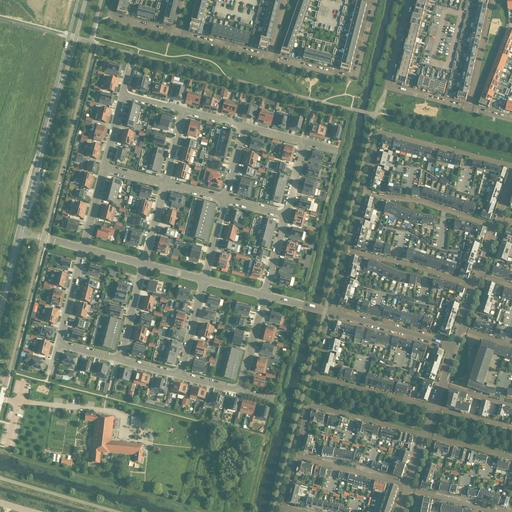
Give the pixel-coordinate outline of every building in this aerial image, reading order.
[(298,3),(296,8),(306,12),(308,7),(298,3)] [(296,8),(294,13),(304,17),(306,12),(296,8)] [(426,12),(424,12),(414,9),(413,14),(425,18),(426,12)] [(294,13),(292,18),(303,22),(304,17),(294,13)] [(413,14),(411,20),(422,23),(423,23),(425,18),(413,14)] [(292,18),(291,23),(301,27),(303,22),(292,18)] [(421,28),(422,23),(411,20),(410,25),(421,28)] [(298,32),(299,32),(301,27),(291,23),(289,29),(298,32)] [(421,28),(410,25),(409,30),(421,33),(422,28),(421,28)] [(289,29),(287,34),(296,37),(298,32),(289,29)] [(417,38),(419,39),(421,33),(409,30),(407,35),(417,38)] [(287,34),(285,39),(294,42),(296,37),(287,34)] [(285,39),(283,44),(292,47),(294,42),(285,39)] [(502,44),(511,48),(511,46),(511,42),(504,39),(502,44)] [(416,43),(406,41),(405,46),(417,49),(418,44),(416,43)] [(283,44),(282,49),(290,52),(291,52),(292,47),(283,44)] [(511,48),(502,44),(500,49),(510,53),(511,48)] [(413,54),(415,54),(417,49),(405,46),(403,51),(413,54)] [(288,57),(290,52),(282,49),(281,49),(279,55),(284,56),(288,57)] [(508,58),(510,53),(500,49),(498,54),(508,58)] [(506,63),(507,64),(509,58),(508,58),(498,54),(496,59),(506,63)] [(506,63),(496,59),(494,64),(504,68),(506,63)] [(107,63),(106,69),(107,69),(107,73),(117,75),(119,69),(120,70),(121,67),(119,66),(107,63)] [(502,73),(504,68),(494,64),(492,69),(502,73)] [(408,75),(410,75),(411,70),(409,69),(399,67),(398,72),(408,75)] [(502,73),(492,69),(490,74),(500,78),(501,79),(503,73),(502,73)] [(490,74),(489,79),(498,83),(500,78),(490,74)] [(426,77),(420,75),(417,88),(422,89),(426,77)] [(140,91),(143,77),(136,76),(133,87),(136,88),(136,90),(140,91)] [(106,77),(104,83),(117,87),(118,84),(116,83),(117,80),(106,77)] [(143,77),(140,91),(144,92),(145,90),(148,91),(150,82),(147,81),(148,79),(143,77)] [(405,87),(406,80),(397,77),(395,83),(402,84),(401,86),(405,87)] [(431,78),(426,77),(422,89),(428,91),(430,80),(431,78)] [(441,83),(438,93),(443,95),(446,84),(447,81),(442,79),(441,83)] [(496,88),(498,83),(489,79),(487,85),(496,88)] [(116,90),(117,87),(104,83),(103,90),(114,93),(114,89),(116,90)] [(152,93),(159,95),(161,85),(155,84),(152,93)] [(168,87),(161,85),(159,95),(162,96),(162,98),(165,98),(168,87)] [(174,87),(171,97),(177,98),(177,100),(180,101),(180,99),(181,99),(184,87),(178,85),(177,87),(174,87)] [(496,88),(487,85),(485,90),(494,93),(496,88)] [(483,95),(492,98),(494,93),(485,90),(483,95)] [(191,105),(194,94),(188,93),(186,102),(189,102),(188,104),(191,105)] [(456,93),(454,100),(457,100),(460,101),(460,99),(466,101),(467,95),(458,93),(456,93)] [(112,96),(101,94),(99,103),(109,106),(111,100),(113,100),(113,97),(112,97),(112,96)] [(194,94),(191,105),(194,106),(195,104),(198,105),(201,96),(194,94)] [(481,100),(490,103),(492,98),(483,95),(481,100)] [(210,108),(212,99),(206,97),(203,108),(206,109),(207,107),(210,108)] [(212,99),(210,108),(217,110),(219,100),(212,99)] [(230,104),(231,104),(231,102),(225,100),(222,111),(225,112),(225,114),(228,115),(230,104)] [(488,109),(490,103),(481,100),(479,105),(488,109)] [(230,104),(228,115),(231,115),(231,113),(234,114),(237,103),(231,101),(231,102),(231,104),(230,104)] [(246,118),(249,105),(245,104),(244,107),(241,106),(239,114),(242,115),(242,117),(246,118)] [(249,105),(246,118),(250,119),(251,117),(254,118),(257,107),(249,105)] [(129,111),(138,113),(140,114),(142,109),(130,106),(129,111)] [(100,108),(98,114),(109,117),(110,114),(108,114),(109,110),(100,108)] [(267,113),(267,111),(261,109),(258,120),(261,121),(261,123),(264,124),(267,113)] [(158,120),(171,124),(172,120),(170,119),(171,116),(159,113),(158,120)] [(267,113),(264,124),(267,125),(267,123),(271,124),(273,115),(267,113)] [(278,113),(277,119),(279,120),(278,126),(281,127),(280,128),(284,129),(286,124),(285,124),(286,118),(283,117),(284,115),(278,113)] [(109,120),(109,117),(98,114),(97,121),(106,123),(107,120),(109,120)] [(136,124),(135,124),(137,125),(139,119),(128,116),(127,122),(136,124)] [(293,117),(290,128),(295,129),(294,131),(299,132),(299,130),(302,120),(293,117)] [(171,124),(158,120),(156,125),(159,125),(158,129),(167,131),(168,128),(170,128),(171,124)] [(189,128),(198,131),(200,124),(191,122),(189,128)] [(317,135),(319,126),(312,124),(310,134),(317,135)] [(95,126),(93,132),(103,135),(104,128),(95,126)] [(319,126),(317,135),(320,136),(319,138),(323,139),(323,137),(324,134),(326,135),(328,129),(326,128),(319,126)] [(331,127),(329,138),(335,139),(334,141),(337,142),(338,140),(341,128),(335,126),(334,128),(331,127)] [(198,131),(189,128),(187,135),(196,138),(198,131)] [(221,130),(219,135),(221,136),(231,138),(232,133),(229,132),(226,131),(226,129),(223,128),(222,130),(221,130)] [(120,137),(133,140),(135,134),(124,131),(123,134),(121,134),(120,137)] [(93,132),(92,139),(101,142),(103,142),(104,139),(102,138),(103,135),(93,132)] [(166,137),(155,134),(153,143),(163,146),(165,146),(166,143),(164,142),(166,137)] [(133,140),(120,137),(119,140),(121,140),(121,143),(122,144),(125,145),(131,146),(133,140)] [(391,146),(392,140),(383,138),(380,148),(384,149),(385,145),(391,146)] [(249,148),(256,150),(259,151),(260,148),(262,142),(251,139),(250,139),(249,142),(251,142),(249,148)] [(183,142),(182,146),(196,150),(198,143),(188,140),(187,143),(183,142)] [(403,143),(392,140),(391,146),(393,147),(392,150),(400,152),(403,143)] [(403,143),(400,152),(406,153),(409,145),(403,143)] [(89,151),(100,153),(101,150),(99,150),(100,147),(91,144),(89,150),(89,151)] [(217,151),(226,154),(227,148),(219,146),(217,145),(215,151),(217,152),(217,151)] [(414,146),(409,145),(406,153),(412,155),(414,146)] [(281,152),(291,155),(292,148),(283,146),(281,152)] [(414,146),(412,155),(418,156),(420,148),(414,146)] [(181,151),(180,154),(191,157),(193,151),(184,148),(183,152),(181,151)] [(426,149),(420,148),(418,156),(424,158),(426,149)] [(126,151),(118,149),(115,160),(115,162),(119,163),(120,161),(123,162),(124,157),(125,158),(127,152),(125,152),(126,151)] [(151,155),(153,155),(161,157),(163,158),(165,152),(163,152),(152,149),(151,155)] [(431,156),(432,151),(426,149),(424,158),(430,159),(429,163),(432,164),(434,157),(431,156)] [(85,156),(96,159),(97,156),(99,156),(100,153),(89,151),(89,150),(87,150),(85,156)] [(310,152),(310,155),(312,156),(310,162),(320,165),(323,155),(323,153),(315,151),(314,153),(312,153),(310,152)] [(291,155),(281,152),(280,159),(291,162),(292,159),(290,158),(291,155)] [(437,158),(434,157),(432,164),(436,164),(442,165),(445,154),(439,152),(437,158)] [(244,156),(243,159),(254,161),(254,162),(256,162),(258,156),(247,153),(246,156),(244,156)] [(386,161),(389,162),(391,156),(384,154),(379,153),(378,159),(386,161)] [(191,157),(180,154),(179,157),(181,158),(180,161),(189,163),(191,157)] [(448,167),(448,164),(450,155),(445,154),(442,165),(448,167)] [(456,157),(450,155),(448,164),(454,166),(456,157)] [(462,158),(456,157),(454,166),(460,167),(461,164),(463,164),(464,160),(462,160),(462,158)] [(148,165),(159,167),(160,162),(151,160),(149,159),(148,165)] [(243,159),(243,162),(244,162),(244,165),(253,168),(255,168),(257,162),(256,162),(254,162),(254,161),(243,159)] [(381,166),(381,169),(384,170),(387,171),(388,168),(385,167),(386,161),(378,159),(376,165),(381,166)] [(483,173),(483,170),(485,164),(474,161),(472,167),(477,168),(476,171),(483,173)] [(86,162),(85,166),(87,166),(86,170),(93,172),(95,173),(96,168),(95,167),(96,165),(86,162)] [(212,162),(210,169),(224,172),(225,168),(221,167),(222,164),(212,162)] [(274,163),(273,170),(288,174),(289,170),(285,169),(286,166),(274,163)] [(483,173),(486,174),(487,171),(491,172),(493,166),(485,164),(483,170),(483,173)] [(148,165),(147,170),(153,172),(157,173),(159,173),(161,168),(159,167),(148,165)] [(177,168),(176,171),(187,174),(188,167),(185,167),(181,166),(179,165),(178,169),(177,168)] [(307,171),(306,171),(305,174),(307,175),(319,178),(321,169),(309,166),(307,171)] [(241,167),(240,171),(244,172),(243,175),(255,178),(256,171),(241,167)] [(375,168),(372,179),(378,180),(379,178),(382,179),(384,170),(381,169),(375,168)] [(507,170),(501,168),(499,174),(498,177),(504,179),(507,170)] [(206,170),(204,178),(209,179),(208,183),(209,183),(208,186),(220,189),(221,184),(219,183),(221,177),(217,176),(218,173),(206,170)] [(187,174),(176,171),(175,174),(177,174),(176,178),(185,180),(187,174)] [(83,174),(81,180),(92,183),(93,180),(91,180),(92,177),(83,174)] [(275,180),(284,182),(285,177),(274,174),(273,180),(275,180)] [(76,179),(76,183),(79,184),(80,184),(80,187),(89,189),(89,186),(91,186),(92,183),(81,180),(76,179)] [(237,186),(251,189),(253,182),(241,179),(240,182),(238,182),(237,186)] [(302,186),(315,189),(317,182),(306,179),(305,182),(303,181),(302,186)] [(378,180),(372,179),(370,188),(380,190),(381,187),(377,186),(378,180)] [(111,180),(110,185),(119,187),(119,188),(121,188),(122,183),(111,180)] [(488,187),(491,188),(500,191),(501,186),(490,182),(488,187)] [(274,185),(272,185),(270,190),(272,191),(272,190),(281,193),(282,187),(274,185)] [(394,185),(393,194),(399,195),(399,194),(401,194),(402,190),(400,189),(400,186),(394,185)] [(412,196),(422,197),(425,188),(425,186),(418,185),(417,191),(413,190),(412,196)] [(251,189),(237,186),(236,190),(238,191),(237,194),(249,197),(251,189)] [(315,189),(302,186),(301,190),(303,190),(302,194),(313,197),(315,189)] [(141,187),(139,196),(149,199),(151,193),(153,193),(154,190),(152,190),(141,187)] [(488,187),(486,192),(489,193),(498,196),(500,191),(491,188),(488,187)] [(430,190),(425,188),(422,197),(427,199),(430,190)] [(427,199),(432,201),(435,192),(430,190),(427,199)] [(75,191),(73,198),(87,201),(89,197),(85,196),(85,194),(75,191)] [(440,194),(435,192),(432,201),(437,202),(440,194)] [(496,201),(498,196),(489,193),(487,198),(496,201)] [(437,202),(442,204),(445,195),(440,194),(437,202)] [(172,202),(171,207),(179,209),(182,197),(171,195),(170,197),(169,196),(168,200),(169,200),(169,201),(172,202)] [(271,196),(271,195),(269,195),(267,201),(278,203),(280,198),(271,196)] [(450,197),(445,195),(442,204),(447,206),(450,197)] [(297,203),(297,206),(298,207),(309,209),(310,203),(306,202),(307,199),(301,197),(299,203),(297,203)] [(447,206),(453,207),(456,199),(450,197),(447,206)] [(371,209),(371,208),(372,203),(376,204),(377,201),(367,198),(365,207),(371,209)] [(461,200),(458,209),(463,211),(466,202),(467,199),(462,198),(461,200)] [(461,200),(456,199),(453,207),(458,209),(461,200)] [(137,208),(139,208),(150,211),(150,208),(148,207),(149,204),(138,201),(137,208)] [(199,202),(198,203),(196,212),(189,237),(205,241),(213,209),(209,208),(210,205),(199,202)] [(471,204),(466,202),(463,211),(468,213),(471,204)] [(74,209),(85,212),(86,209),(84,209),(84,205),(76,203),(74,209)] [(389,216),(393,205),(387,203),(385,210),(384,215),(389,216)] [(473,214),(476,206),(471,204),(468,213),(473,214)] [(492,214),(494,206),(489,204),(489,205),(486,212),(492,214)] [(395,215),(398,207),(393,205),(389,216),(394,218),(395,216),(395,215)] [(101,213),(113,216),(115,210),(104,207),(103,210),(101,210),(101,213)] [(184,232),(183,235),(185,236),(192,209),(193,208),(191,207),(190,209),(189,214),(188,217),(185,229),(184,232)] [(362,218),(367,220),(371,220),(374,209),(371,208),(371,209),(365,207),(362,218)] [(400,218),(403,209),(398,207),(395,215),(395,216),(400,218)] [(139,208),(137,214),(146,216),(147,213),(149,214),(150,211),(139,208)] [(84,215),(85,212),(74,209),(72,209),(70,215),(81,218),(82,215),(84,215)] [(405,220),(408,211),(403,209),(400,218),(405,220)] [(165,214),(164,217),(175,220),(176,220),(179,212),(170,210),(169,212),(167,211),(167,215),(165,214)] [(231,219),(230,222),(237,224),(237,221),(238,222),(239,218),(240,219),(241,214),(233,211),(232,215),(230,215),(229,216),(230,217),(230,218),(231,219)] [(295,218),(304,220),(306,213),(296,211),(295,218)] [(410,222),(413,214),(408,211),(405,220),(410,222)] [(486,212),(483,211),(481,217),(490,220),(492,214),(486,212)] [(113,216),(101,213),(100,216),(102,216),(101,219),(112,222),(113,216)] [(416,224),(418,215),(413,214),(410,222),(416,224)] [(131,217),(130,224),(145,228),(146,224),(142,223),(143,220),(131,217)] [(175,220),(164,217),(163,220),(165,221),(164,224),(173,226),(175,220)] [(437,222),(437,218),(429,217),(427,229),(433,230),(434,222),(437,222)] [(304,220),(295,218),(293,225),(302,227),(304,220)] [(68,222),(66,222),(64,228),(77,231),(79,232),(79,228),(78,228),(79,222),(69,219),(68,222)] [(272,227),(274,228),(275,223),(273,222),(263,219),(261,225),(263,225),(272,227)] [(361,221),(360,227),(368,229),(368,230),(371,230),(373,224),(374,221),(371,220),(367,220),(367,223),(361,221)] [(471,231),(478,233),(480,228),(472,225),(470,231),(471,231)] [(98,230),(96,237),(102,239),(101,240),(106,241),(106,240),(107,240),(108,235),(113,236),(114,230),(103,227),(102,230),(101,230),(98,230)] [(225,230),(224,233),(235,236),(237,229),(228,227),(227,230),(225,230)] [(360,227),(357,238),(363,239),(363,240),(365,240),(366,240),(368,230),(368,229),(360,227)] [(478,233),(477,236),(483,238),(486,229),(480,228),(478,233)] [(128,237),(141,240),(142,236),(140,235),(141,232),(129,229),(128,237)] [(175,231),(165,229),(164,232),(160,231),(159,235),(173,238),(175,231)] [(290,235),(289,238),(290,238),(290,239),(301,241),(301,240),(303,232),(297,230),(293,229),(291,229),(290,232),(292,233),(291,235),(290,235)] [(511,230),(507,229),(502,243),(509,245),(511,237),(511,234),(511,230)] [(235,236),(224,233),(223,236),(225,236),(225,240),(233,242),(235,236)] [(268,243),(269,238),(260,235),(261,235),(259,235),(257,240),(268,243)] [(141,240),(128,237),(126,244),(137,247),(138,244),(140,244),(141,240)] [(160,242),(159,245),(168,248),(170,241),(158,238),(158,241),(160,242)] [(357,238),(355,247),(364,250),(365,246),(366,243),(364,243),(365,240),(363,240),(363,239),(357,238)] [(268,243),(257,240),(256,246),(266,248),(267,248),(268,249),(270,243),(268,243)] [(374,252),(379,254),(381,245),(382,241),(376,240),(375,245),(374,252)] [(237,245),(222,241),(221,245),(225,246),(224,249),(235,252),(237,245)] [(471,242),(469,247),(478,250),(479,245),(471,242)] [(288,243),(286,250),(296,252),(299,253),(301,246),(297,245),(288,243)] [(501,248),(511,252),(511,246),(509,245),(502,243),(501,248)] [(159,245),(157,252),(166,254),(168,248),(159,245)] [(188,252),(201,256),(202,251),(200,251),(201,248),(190,245),(188,252)] [(386,246),(385,255),(393,256),(393,253),(391,252),(392,247),(386,246)] [(476,255),(478,250),(469,247),(467,252),(476,255)] [(412,260),(414,251),(415,249),(409,248),(408,254),(403,253),(402,258),(412,260)] [(511,252),(501,248),(499,253),(508,256),(508,257),(511,258),(511,254),(511,252)] [(250,255),(256,257),(256,259),(261,261),(262,258),(262,256),(266,257),(267,253),(252,249),(250,255)] [(172,256),(171,259),(177,260),(178,257),(179,251),(174,250),(172,256)] [(296,252),(286,250),(285,256),(294,259),(296,252)] [(420,253),(414,251),(412,260),(417,262),(420,253)] [(201,256),(188,252),(187,256),(190,257),(189,260),(197,263),(198,259),(200,260),(201,256)] [(474,260),(476,255),(467,252),(465,257),(474,260)] [(420,253),(417,262),(422,264),(425,255),(420,253)] [(506,262),(508,257),(508,256),(499,253),(497,259),(506,262)] [(221,254),(219,261),(228,263),(230,256),(221,254)] [(430,257),(425,255),(422,264),(427,266),(430,257)] [(352,257),(350,265),(356,267),(357,262),(361,263),(362,259),(352,257)] [(427,266),(433,267),(435,259),(430,257),(427,266)] [(474,260),(465,257),(464,263),(467,264),(472,266),(474,260)] [(57,265),(56,268),(59,269),(65,270),(65,267),(68,268),(69,268),(70,265),(71,265),(72,261),(70,261),(61,259),(61,260),(60,264),(59,266),(57,265)] [(441,260),(435,259),(433,267),(438,269),(441,260)] [(446,262),(443,271),(448,272),(451,264),(452,261),(447,259),(446,262)] [(441,260),(438,269),(443,271),(446,262),(441,260)] [(227,270),(228,263),(219,261),(218,264),(216,263),(215,267),(227,270)] [(284,261),(282,261),(282,264),(283,264),(282,270),(292,273),(295,264),(284,261)] [(367,270),(373,272),(375,263),(369,261),(368,267),(367,270)] [(251,269),(261,271),(262,264),(253,262),(251,269)] [(381,265),(375,263),(373,272),(377,274),(381,265)] [(453,274),(456,265),(451,264),(448,272),(453,274)] [(470,274),(472,266),(467,264),(464,272),(470,274)] [(503,271),(498,269),(499,265),(495,264),(492,274),(501,276),(503,271)] [(350,265),(347,277),(353,278),(354,278),(356,271),(361,272),(362,268),(356,267),(350,265)] [(377,274),(382,276),(386,267),(381,265),(377,274)] [(89,269),(88,275),(94,277),(95,274),(99,275),(100,269),(90,266),(88,266),(87,269),(89,269)] [(382,276),(387,278),(391,270),(386,267),(382,276)] [(507,278),(509,279),(510,273),(510,270),(509,269),(504,268),(503,271),(501,276),(507,278)] [(251,269),(249,276),(251,276),(251,279),(255,280),(256,277),(257,277),(259,278),(261,278),(262,275),(260,274),(261,271),(251,269)] [(387,278),(392,280),(396,272),(391,270),(387,278)] [(464,272),(461,271),(459,276),(468,279),(470,274),(464,272)] [(392,280),(398,283),(401,274),(396,272),(392,280)] [(56,273),(54,279),(67,282),(67,279),(65,279),(66,275),(56,273)] [(278,280),(277,283),(279,283),(279,284),(283,284),(289,286),(291,277),(281,274),(279,280),(278,280)] [(421,278),(411,276),(410,285),(409,287),(415,288),(416,283),(420,284),(421,278)] [(345,285),(352,287),(354,288),(356,282),(359,283),(360,280),(354,278),(353,278),(352,281),(346,280),(345,285)] [(66,285),(67,282),(54,279),(52,285),(63,288),(64,285),(66,285)] [(83,282),(82,286),(96,289),(97,282),(87,280),(87,283),(83,282)] [(438,290),(440,281),(431,280),(431,283),(433,284),(432,289),(438,290)] [(148,286),(147,292),(152,293),(152,296),(157,298),(158,294),(154,293),(155,291),(156,291),(157,287),(156,286),(157,283),(149,281),(149,282),(148,282),(147,285),(148,286)] [(446,282),(443,291),(449,293),(450,290),(451,284),(446,282)] [(117,292),(126,294),(127,291),(129,291),(130,286),(119,283),(117,289),(115,288),(115,291),(117,292)] [(489,283),(487,288),(487,289),(493,290),(493,291),(496,292),(498,286),(489,283)] [(451,284),(450,290),(457,293),(459,287),(451,284)] [(345,285),(342,296),(348,298),(356,300),(357,296),(350,295),(352,287),(345,285)] [(459,287),(457,293),(456,296),(462,298),(465,289),(459,287)] [(80,291),(80,294),(91,296),(92,290),(83,288),(82,291),(80,291)] [(186,291),(179,289),(178,295),(177,298),(181,299),(187,301),(189,295),(191,296),(192,292),(190,292),(189,292),(186,291)] [(493,290),(487,289),(485,296),(490,298),(493,291),(493,290)] [(507,299),(510,290),(505,289),(502,297),(507,299)] [(52,291),(51,297),(60,300),(62,293),(52,291)] [(125,297),(126,294),(117,292),(114,300),(126,303),(127,298),(125,297)] [(92,297),(91,296),(80,294),(79,297),(81,297),(80,300),(91,303),(92,297)] [(348,298),(342,296),(339,306),(349,309),(350,305),(346,304),(348,298)] [(490,298),(485,296),(483,302),(492,304),(494,299),(490,298)] [(60,300),(51,297),(49,304),(60,307),(61,304),(59,303),(60,300)] [(142,300),(142,303),(152,306),(154,300),(145,297),(144,301),(142,300)] [(220,300),(209,297),(208,297),(207,300),(208,300),(207,304),(212,305),(212,308),(217,309),(218,306),(219,307),(220,300)] [(364,302),(362,312),(377,316),(389,319),(391,309),(392,308),(386,306),(385,311),(378,309),(374,308),(369,307),(369,306),(370,302),(365,301),(364,302)] [(174,302),(172,309),(188,313),(189,309),(185,308),(185,305),(184,305),(180,303),(174,302)] [(151,312),(152,306),(142,303),(141,306),(143,306),(142,310),(151,312)] [(450,303),(449,308),(457,311),(459,306),(450,303)] [(76,307),(76,310),(86,312),(86,313),(88,313),(90,307),(79,304),(78,307),(76,307)] [(111,305),(108,315),(119,317),(121,318),(122,315),(120,314),(121,308),(111,305)] [(238,313),(237,314),(248,317),(249,311),(251,311),(252,308),(250,308),(250,307),(240,305),(238,313)] [(480,312),(488,315),(490,310),(481,307),(480,312)] [(203,314),(202,318),(217,322),(218,319),(215,318),(216,313),(213,313),(214,310),(207,308),(206,312),(205,312),(204,314),(203,314)] [(449,308),(447,313),(456,316),(457,311),(449,308)] [(46,316),(57,318),(58,316),(56,315),(57,312),(46,309),(44,315),(46,316)] [(85,319),(86,313),(86,312),(76,310),(75,313),(77,313),(76,316),(85,319)] [(269,312),(268,316),(270,316),(269,322),(279,325),(281,316),(282,313),(273,310),(273,313),(271,313),(269,312)] [(399,321),(400,322),(402,312),(396,310),(394,320),(397,321),(397,322),(398,322),(399,321)] [(176,312),(174,319),(183,322),(184,318),(186,319),(187,315),(176,312)] [(400,322),(405,323),(408,314),(402,312),(400,322)] [(447,313),(445,318),(454,321),(456,316),(447,313)] [(405,323),(411,325),(414,315),(408,314),(405,323)] [(140,320),(138,320),(137,323),(139,324),(150,326),(151,320),(147,319),(148,316),(142,315),(140,320)] [(414,325),(417,326),(420,317),(414,315),(411,325),(412,325),(413,326),(414,325)] [(57,321),(57,318),(46,316),(45,322),(54,324),(55,321),(57,321)] [(417,326),(422,328),(425,318),(420,317),(417,326)] [(425,318),(422,328),(429,330),(433,321),(433,319),(426,317),(425,318)] [(105,318),(98,346),(112,350),(119,322),(105,318)] [(234,318),(233,325),(248,329),(249,325),(245,324),(246,321),(234,318)] [(445,318),(443,323),(452,326),(454,321),(445,318)] [(181,329),(183,322),(174,319),(172,326),(181,329)] [(474,328),(479,330),(482,321),(477,319),(474,328)] [(87,323),(77,320),(76,323),(72,322),(71,326),(85,330),(87,323)] [(485,332),(487,323),(482,321),(479,330),(485,332)] [(338,329),(343,331),(345,325),(335,322),(333,332),(337,333),(338,329)] [(493,325),(487,323),(485,332),(490,333),(493,325)] [(200,327),(199,330),(210,333),(212,334),(213,327),(203,324),(202,328),(200,327)] [(345,325),(343,331),(341,339),(345,340),(346,334),(355,336),(356,334),(358,328),(345,325)] [(490,333),(495,335),(498,326),(493,325),(490,333)] [(266,326),(265,333),(274,335),(276,329),(266,326)] [(53,331),(43,328),(41,335),(44,336),(44,337),(48,338),(48,337),(51,338),(52,337),(53,334),(52,333),(53,331)] [(134,331),(134,334),(145,337),(145,336),(146,330),(137,328),(136,331),(134,331)] [(355,336),(354,343),(362,345),(362,344),(363,340),(365,330),(358,328),(356,334),(355,336)] [(449,337),(451,331),(442,328),(440,334),(449,337)] [(70,335),(69,338),(71,339),(81,341),(84,332),(73,330),(72,335),(70,335)] [(167,330),(165,337),(180,341),(181,337),(177,336),(178,333),(167,330)] [(210,333),(199,330),(198,333),(200,334),(199,337),(208,339),(210,333)] [(232,330),(230,337),(244,341),(245,337),(243,336),(244,333),(232,330)] [(363,340),(362,344),(369,346),(370,344),(373,332),(365,330),(363,340)] [(373,332),(370,344),(375,346),(375,343),(378,334),(373,332)] [(272,342),(274,335),(265,333),(263,340),(272,342)] [(147,337),(145,336),(145,337),(134,334),(133,337),(135,337),(134,341),(145,343),(147,337)] [(383,335),(378,334),(375,343),(375,346),(380,347),(383,335)] [(388,336),(383,335),(380,347),(385,348),(386,346),(388,336)] [(242,345),(244,341),(230,337),(228,344),(240,347),(241,345),(242,345)] [(391,347),(390,351),(396,353),(397,345),(405,347),(407,341),(394,338),(391,347)] [(38,340),(36,347),(49,350),(50,347),(48,347),(49,343),(38,340)] [(167,341),(165,346),(176,349),(178,350),(179,344),(177,344),(177,343),(167,341)] [(407,341),(405,347),(408,348),(410,349),(413,349),(412,354),(411,359),(416,361),(418,356),(418,354),(420,345),(412,342),(410,342),(407,341)] [(198,342),(196,349),(206,351),(207,344),(198,342)] [(495,395),(495,390),(488,389),(486,388),(481,386),(492,353),(505,357),(507,350),(483,342),(481,348),(481,349),(470,381),(470,382),(470,383),(469,383),(468,387),(487,394),(495,395)] [(261,344),(260,348),(262,348),(260,354),(271,357),(273,347),(270,347),(263,345),(261,344)] [(144,348),(134,345),(132,351),(130,351),(130,354),(132,354),(131,354),(142,357),(144,348)] [(332,355),(337,357),(339,357),(340,354),(337,353),(339,348),(329,345),(328,351),(333,352),(333,355),(332,355)] [(424,356),(427,347),(420,345),(418,354),(424,356)] [(36,347),(35,353),(46,356),(46,352),(48,353),(49,350),(36,347)] [(204,358),(206,351),(196,349),(195,356),(204,358)] [(226,349),(219,377),(233,381),(240,352),(226,349)] [(436,356),(442,358),(444,352),(435,349),(433,355),(436,356)] [(77,356),(68,354),(68,356),(64,355),(62,362),(70,365),(69,368),(73,370),(74,366),(75,366),(77,358),(76,358),(77,356)] [(332,355),(333,355),(327,354),(324,365),(330,366),(330,367),(338,369),(339,365),(335,364),(337,357),(332,355)] [(43,364),(37,362),(38,359),(26,355),(25,361),(29,362),(29,361),(33,362),(31,368),(42,370),(42,368),(44,369),(45,365),(43,364)] [(434,363),(439,365),(442,358),(436,356),(434,363)] [(175,360),(173,359),(163,357),(161,362),(172,365),(174,365),(175,360)] [(256,358),(255,361),(257,362),(257,365),(266,367),(267,363),(270,364),(272,364),(273,362),(272,362),(273,360),(268,359),(267,360),(256,358)] [(88,362),(82,361),(79,371),(88,373),(91,363),(91,361),(88,360),(88,362)] [(192,370),(202,373),(205,363),(194,361),(193,367),(191,366),(190,369),(192,370)] [(429,368),(437,370),(439,365),(434,363),(431,362),(429,368)] [(92,376),(99,378),(103,364),(99,363),(98,365),(95,364),(92,376)] [(107,365),(103,364),(99,378),(107,379),(110,368),(107,367),(107,365)] [(264,374),(266,367),(257,365),(256,368),(254,368),(253,371),(264,374)] [(330,366),(324,365),(322,373),(332,376),(333,372),(329,371),(330,367),(330,366)] [(339,378),(345,379),(347,368),(348,368),(348,367),(342,366),(341,372),(339,378)] [(121,369),(119,379),(129,382),(131,374),(128,373),(128,371),(126,370),(126,369),(122,368),(122,369),(121,369)] [(347,368),(345,379),(353,382),(355,375),(352,374),(353,370),(348,368),(347,368)] [(133,383),(140,385),(142,375),(139,375),(140,373),(136,372),(133,383)] [(427,373),(425,378),(434,381),(436,376),(427,373)] [(146,376),(142,375),(140,385),(147,387),(150,375),(146,374),(146,376)] [(364,378),(362,384),(371,386),(374,377),(374,375),(368,374),(367,379),(364,378)] [(251,381),(251,384),(252,384),(252,385),(263,387),(265,378),(255,375),(253,381),(251,381)] [(384,379),(381,389),(387,390),(390,378),(385,377),(384,379)] [(151,391),(158,393),(161,379),(157,378),(157,380),(154,379),(151,391)] [(390,378),(387,390),(392,392),(394,386),(393,386),(395,380),(390,378)] [(166,380),(161,379),(158,393),(165,395),(168,383),(165,382),(166,380)] [(395,379),(395,380),(393,386),(394,386),(396,387),(395,392),(401,394),(403,384),(398,383),(399,380),(395,379)] [(423,386),(431,389),(433,383),(425,380),(423,386)] [(171,393),(178,395),(180,385),(177,384),(177,382),(174,381),(171,393)] [(408,386),(403,384),(401,394),(406,395),(408,390),(411,391),(411,390),(412,388),(412,385),(413,384),(409,383),(408,386)] [(183,386),(180,385),(178,395),(184,396),(187,385),(184,384),(183,386)] [(421,390),(420,393),(423,394),(429,396),(431,389),(423,386),(421,390)] [(192,388),(190,398),(193,399),(192,402),(195,403),(196,399),(199,390),(192,388)] [(202,391),(199,390),(196,399),(203,401),(206,390),(203,389),(202,391)] [(467,396),(450,390),(448,396),(450,397),(447,408),(469,413),(470,407),(465,405),(467,396)] [(207,405),(214,407),(218,394),(214,393),(213,395),(210,394),(207,405)] [(427,401),(429,396),(423,394),(420,393),(418,399),(427,401)] [(222,395),(218,394),(214,407),(219,408),(219,405),(223,406),(225,398),(222,397),(222,395)] [(229,399),(226,409),(235,412),(238,401),(238,399),(235,398),(234,400),(229,399)] [(240,412),(246,414),(249,401),(246,400),(246,402),(242,401),(240,412)] [(249,401),(246,414),(252,415),(255,405),(252,404),(252,402),(249,401)] [(483,401),(479,416),(485,418),(489,403),(483,401)] [(259,407),(256,417),(266,419),(268,409),(269,407),(265,406),(265,408),(259,407)] [(498,413),(497,416),(503,417),(504,413),(506,407),(500,406),(499,411),(498,413)] [(317,424),(317,423),(320,413),(314,411),(314,412),(312,411),(310,418),(311,418),(310,422),(317,424)] [(320,413),(317,423),(323,424),(324,421),(326,422),(328,415),(320,413)] [(113,417),(96,415),(85,414),(84,421),(95,422),(92,452),(93,452),(93,453),(91,453),(90,463),(99,464),(100,454),(99,454),(99,452),(109,453),(135,455),(134,462),(141,463),(141,456),(142,456),(143,445),(110,441),(113,417)] [(328,422),(327,426),(336,428),(338,418),(330,416),(328,422)] [(338,418),(336,428),(342,429),(343,423),(347,424),(347,420),(338,418)] [(359,427),(358,429),(357,433),(363,435),(364,434),(366,425),(356,422),(356,426),(359,427)] [(374,427),(366,425),(364,434),(369,435),(368,436),(372,437),(372,436),(374,427)] [(377,438),(380,439),(382,429),(374,427),(372,436),(377,437),(377,438)] [(380,439),(386,441),(388,431),(382,429),(380,439)] [(386,441),(391,442),(394,432),(388,431),(386,441)] [(397,443),(397,442),(399,434),(399,433),(399,434),(394,432),(391,442),(397,443)] [(306,436),(303,445),(311,447),(313,438),(315,439),(316,436),(309,434),(308,437),(306,436)] [(441,455),(443,445),(436,443),(434,450),(433,454),(441,455)] [(311,447),(303,445),(301,452),(308,454),(312,455),(314,447),(311,447)] [(443,445),(441,455),(448,456),(450,447),(443,445)] [(452,447),(449,458),(454,459),(457,460),(459,450),(456,449),(456,448),(452,447)] [(409,453),(400,450),(398,456),(407,459),(409,453)] [(462,450),(459,450),(457,460),(459,460),(459,461),(464,462),(467,451),(462,450)] [(356,452),(354,461),(359,463),(360,463),(361,463),(362,460),(361,460),(363,455),(356,452)] [(474,464),(475,461),(477,454),(474,453),(469,452),(467,463),(471,464),(474,464)] [(59,462),(60,455),(52,454),(52,462),(59,462)] [(475,461),(486,464),(488,457),(477,454),(475,461)] [(398,456),(396,462),(398,462),(406,465),(406,464),(407,459),(398,456)] [(502,471),(504,461),(499,459),(499,460),(498,460),(497,463),(498,463),(496,470),(502,471)] [(304,475),(304,474),(306,464),(303,463),(299,462),(297,473),(304,475)] [(381,472),(383,465),(373,462),(371,468),(381,472)] [(312,473),(314,474),(316,467),(312,466),(306,464),(304,474),(311,476),(312,473)] [(429,464),(426,473),(433,475),(436,466),(429,464)] [(395,471),(403,473),(405,469),(393,465),(392,467),(396,468),(395,471)] [(327,469),(322,468),(319,477),(325,478),(326,475),(331,477),(332,471),(327,470),(327,469)] [(338,479),(348,481),(348,482),(350,475),(340,472),(338,479)] [(426,473),(423,481),(431,483),(433,475),(426,473)] [(353,485),(352,488),(357,490),(358,487),(360,478),(355,476),(353,485)] [(447,483),(444,492),(449,493),(452,484),(452,482),(447,480),(447,483)] [(431,483),(423,481),(421,487),(431,490),(433,484),(431,483)] [(376,482),(374,490),(374,491),(387,494),(380,511),(390,511),(392,508),(391,508),(392,506),(393,506),(394,502),(395,499),(396,495),(397,492),(399,488),(394,486),(390,485),(383,484),(379,482),(379,483),(376,482)] [(293,486),(291,494),(298,496),(301,485),(294,483),(293,486)] [(452,484),(449,493),(456,494),(456,493),(458,494),(458,490),(457,490),(457,485),(452,484)] [(480,489),(480,491),(477,498),(483,500),(486,491),(480,489)] [(468,496),(477,498),(480,491),(469,490),(468,496)] [(483,500),(488,501),(491,493),(486,491),(483,500)] [(488,501),(493,503),(496,495),(491,493),(488,501)] [(301,497),(298,496),(291,494),(288,503),(297,505),(298,500),(300,500),(301,497)] [(493,503),(498,505),(500,498),(501,498),(501,496),(496,495),(493,503)] [(500,498),(498,505),(506,508),(509,499),(510,498),(505,496),(504,497),(503,499),(501,498),(500,498)] [(335,503),(332,511),(338,511),(340,506),(340,504),(335,503)]
